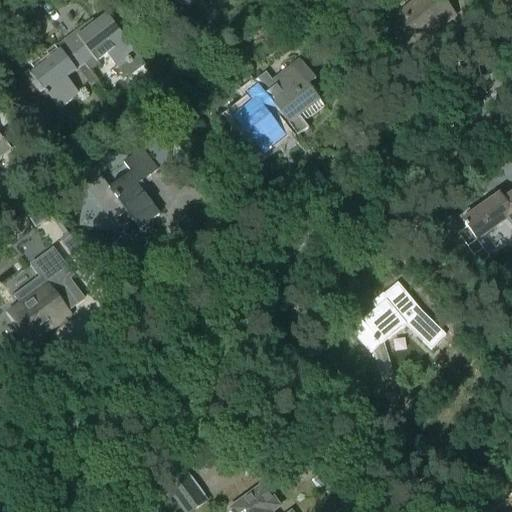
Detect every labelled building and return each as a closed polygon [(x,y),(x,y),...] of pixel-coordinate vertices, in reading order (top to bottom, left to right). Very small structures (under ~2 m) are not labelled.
[(405,52),(426,36),(434,30),(436,33),(455,18),(440,0),(418,0),(385,26),(405,52)] [(105,16),(87,30),(83,25),(64,41),(83,66),(89,74),(99,66),(97,64),(106,57),(125,81),(144,66),(105,16)] [(54,48),(58,53),(30,74),(59,111),(79,96),(66,80),(83,66),(64,41),(54,48)] [(300,62),(292,68),(303,82),(307,87),(315,81),(300,62)] [(292,68),(273,83),(261,92),(282,119),(297,139),(308,130),(303,124),(323,108),(303,82),(292,68)] [(261,92),(273,83),(265,73),(254,82),(257,86),(261,92)] [(261,92),(257,86),(225,110),(261,157),(285,138),(274,124),(282,119),(261,92)] [(0,139),(0,132),(10,125),(0,111),(0,162),(2,161),(0,158),(0,151),(6,147),(0,139)] [(130,173),(109,189),(101,179),(87,190),(112,222),(125,213),(139,231),(158,216),(136,187),(157,171),(141,150),(123,164),(130,173)] [(498,197),(462,223),(477,243),(509,220),(511,223),(511,197),(503,204),(498,197)] [(35,200),(21,209),(35,230),(48,221),(47,218),(35,200)] [(70,237),(61,244),(73,260),(82,253),(70,237)] [(384,304),(361,323),(349,333),(369,356),(371,355),(380,383),(393,379),(382,346),(404,327),(430,352),(444,338),(421,316),(396,286),(380,299),(384,304)] [(65,291),(55,298),(47,287),(8,316),(31,346),(48,333),(46,331),(67,315),(68,317),(79,309),(65,291)] [(356,389),(340,401),(349,413),(366,401),(356,389)] [(185,475),(166,489),(182,511),(193,511),(206,503),(185,475)] [(268,511),(264,506),(272,500),(263,486),(230,511),(268,511)]
